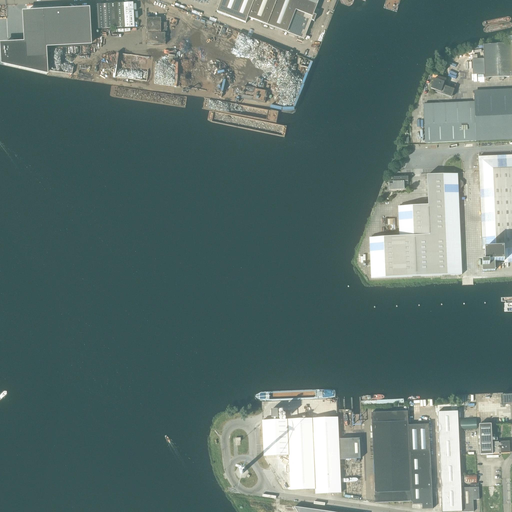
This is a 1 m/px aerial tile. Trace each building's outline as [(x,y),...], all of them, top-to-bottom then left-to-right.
[(248,18),(268,25),(304,39),(305,38),(306,36),(305,36),(319,0),(221,0),(217,12),(246,23),(248,18)] [(331,0),(329,8),(333,10),(337,0),(331,0)] [(123,3),(114,4),(115,28),(125,27),(123,3)] [(133,3),(123,3),(125,27),(134,27),(133,3)] [(25,13),(27,58),(46,57),(44,24),(43,4),(28,5),(29,13),(25,13)] [(63,11),(44,12),(46,46),(91,43),(89,10),(69,11),(69,9),(68,4),(62,4),(63,9),(63,11)] [(105,28),(104,4),(94,5),(96,29),(105,28)] [(114,4),(104,4),(105,28),(115,28),(114,4)] [(147,44),(165,44),(165,33),(150,33),(150,32),(154,32),(154,31),(167,31),(167,22),(161,22),(161,18),(147,18),(147,17),(147,27),(147,44)] [(509,77),(508,44),(483,45),(484,59),(472,60),(473,75),(485,74),(485,78),(509,77)] [(304,79),(307,80),(313,61),(306,59),(305,62),(309,63),(307,70),(304,79)] [(436,74),(443,76),(445,69),(439,67),(436,74)] [(272,87),(273,81),(258,79),(256,91),(260,92),(259,95),(263,95),(263,96),(267,97),(269,86),(272,87)] [(436,92),(451,97),(454,90),(443,86),(444,83),(434,79),(431,89),(436,91),(436,92)] [(511,89),(474,91),(474,102),(476,141),(511,139),(511,89)] [(476,141),(474,102),(423,104),(425,143),(476,141)] [(482,249),(485,249),(485,262),(482,262),(482,271),(495,271),(495,261),(504,261),(504,263),(511,262),(511,155),(478,157),(479,171),(482,249)] [(370,238),(371,278),(462,275),(458,192),(461,192),(461,189),(463,186),(463,183),(461,180),(458,180),(457,174),(427,176),(428,205),(398,207),(399,237),(370,238)] [(389,182),(389,190),(404,189),(404,184),(407,184),(408,184),(408,178),(402,178),(402,177),(393,178),(393,181),(389,182)] [(386,388),(361,389),(361,397),(386,396),(386,388)] [(501,395),(501,405),(505,405),(511,404),(511,394),(505,395),(501,395)] [(458,407),(459,418),(476,417),(476,406),(458,407)] [(371,413),(375,503),(411,501),(407,411),(371,413)] [(437,412),(441,487),(441,492),(438,492),(438,501),(441,501),(441,506),(441,511),(453,511),(462,511),(458,411),(437,412)] [(264,456),(289,455),(290,490),(315,489),(316,494),(341,493),(338,418),(262,421),(264,456)] [(459,419),(459,430),(477,429),(476,418),(459,419)] [(422,504),(422,509),(432,509),(432,506),(429,424),(409,425),(412,505),(422,504)] [(492,442),(492,439),(491,424),(479,424),(480,455),(493,454),(493,453),(508,452),(508,443),(492,443),(492,442)] [(359,459),(360,459),(359,439),(340,439),(341,459),(353,459),(353,462),(359,462),(359,459)] [(464,474),(464,484),(477,483),(476,474),(464,474)] [(470,484),(470,487),(462,488),(462,511),(466,511),(473,511),(473,500),(479,500),(479,487),(478,487),(478,484),(470,484)]
